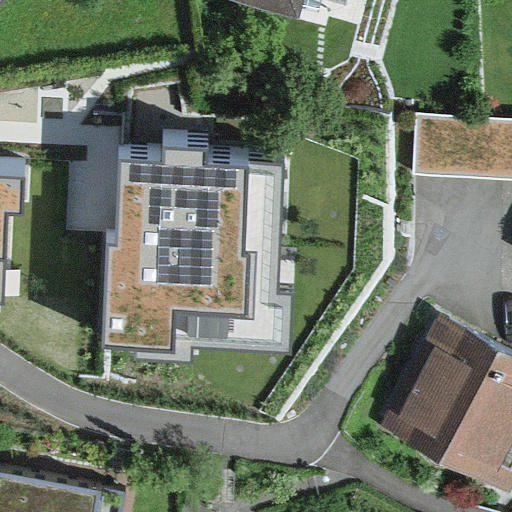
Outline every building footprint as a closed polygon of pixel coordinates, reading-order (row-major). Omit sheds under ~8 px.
[(511,118),(415,114),(412,177),(511,181),(511,118)] [(122,163),(119,244),(109,244),(105,347),(137,349),(137,360),(193,362),(194,347),(287,350),(290,296),(278,296),(283,168),(210,165),(210,150),(166,149),(165,165),(122,163)] [(0,302),(4,302),(7,212),(20,212),(21,174),(0,173),(0,302)] [(511,346),(467,324),(410,436),(511,488),(511,346)] [(124,511),(130,486),(9,464),(0,511),(124,511)]
